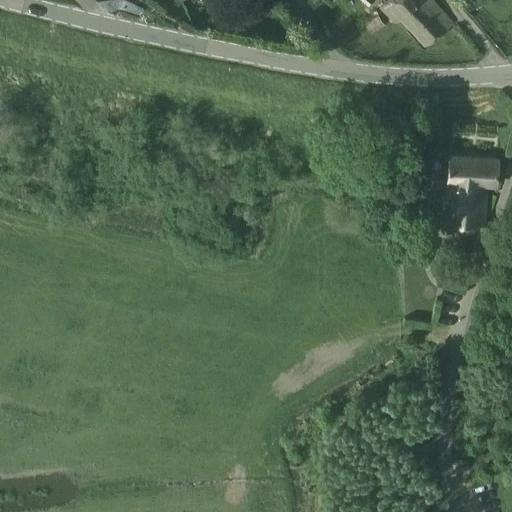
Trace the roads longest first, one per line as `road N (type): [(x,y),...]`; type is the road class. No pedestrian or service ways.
road 1 (unclassified): [(456,511),(445,472),(453,371),(466,305),(511,169)]
road 2 (tertiary): [(2,0),(340,70)]
road 3 (tertiary): [(340,70),(500,75)]
